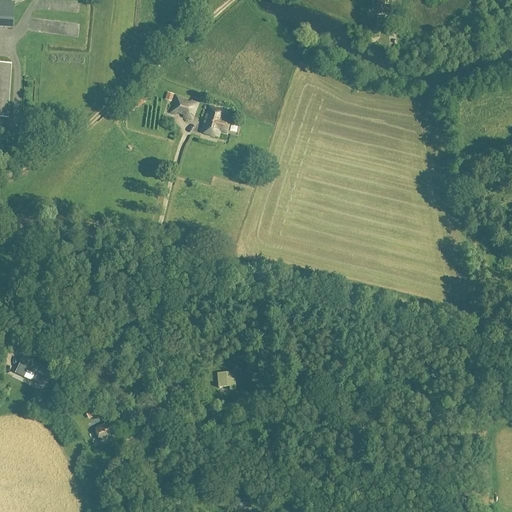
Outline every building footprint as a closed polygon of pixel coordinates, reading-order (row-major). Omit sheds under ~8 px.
[(380,0),(381,0),(377,0),(377,21),(385,21),(385,9),(391,9),(390,0),(380,0)] [(0,26),(11,27),(12,3),(0,2),(0,26)] [(0,117),(7,118),(11,64),(0,62),(0,117)] [(192,121),(199,102),(191,100),(190,102),(183,99),(184,97),(176,95),(169,113),(175,115),(176,113),(183,116),(183,117),(192,121)] [(129,113),(141,102),(137,97),(125,107),(129,113)] [(226,111),(208,106),(201,133),(218,138),(220,132),(226,134),(230,121),(223,119),(226,111)] [(50,370),(24,357),(16,373),(23,376),(27,369),(36,374),(33,380),(41,384),(44,378),(46,379),(50,370)] [(234,371),(217,373),(219,388),(229,387),(230,390),(236,390),(235,378),(241,378),(240,365),(233,366),(234,371)] [(57,374),(52,383),(59,388),(65,379),(57,374)] [(96,404),(85,411),(89,420),(101,413),(96,404)] [(101,441),(116,433),(110,422),(95,429),(101,441)] [(280,484),(279,472),(269,473),(271,485),(280,484)]
